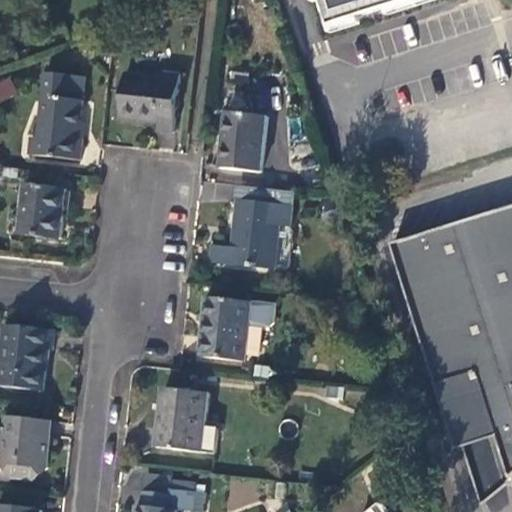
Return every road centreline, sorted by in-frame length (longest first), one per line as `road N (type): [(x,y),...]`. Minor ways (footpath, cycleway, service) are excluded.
road 1 (residential): [(94,511),(116,300),(0,289)]
road 2 (residential): [(331,65),(511,11)]
road 3 (unknown): [(212,209),(116,300)]
